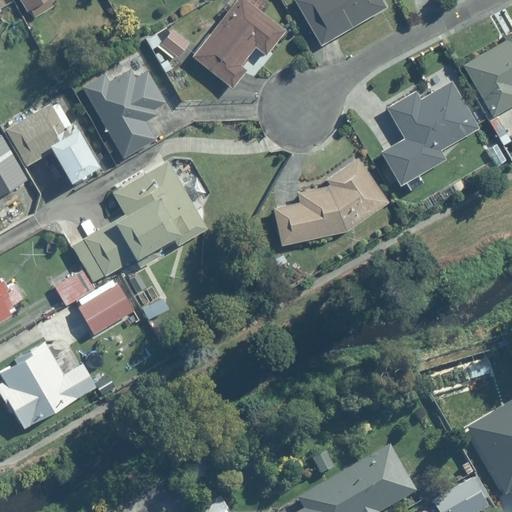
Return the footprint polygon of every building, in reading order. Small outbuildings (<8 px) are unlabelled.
[(20,0),(32,18),(56,4),(53,0),(20,0)] [(285,31),(244,0),(239,0),(195,57),(233,87),(246,70),(241,66),(256,47),(266,55),(285,31)] [(382,0),(295,0),(322,45),(386,8),(382,0)] [(175,26),(156,43),(171,60),(190,43),(175,26)] [(506,41),(464,66),(493,116),(511,104),(511,32),(505,37),(506,41)] [(105,74),(81,87),(123,161),(159,141),(148,122),(157,116),(153,109),(164,103),(148,75),(135,82),(130,73),(111,84),(105,74)] [(479,127),(452,81),(422,99),(417,90),(387,107),(406,139),(384,152),(402,184),(444,159),(439,150),(479,127)] [(0,90),(0,121),(28,107),(16,83),(0,90)] [(53,95),(1,128),(23,164),(48,148),(68,181),(96,164),(53,95)] [(391,203),(360,157),(326,179),(330,185),(298,192),(301,203),(276,209),(284,246),(347,232),(391,203)] [(168,162),(112,194),(124,214),(80,239),(104,280),(175,238),(180,246),(208,230),(168,162)] [(27,172),(11,181),(24,203),(40,194),(27,172)] [(16,197),(0,206),(0,224),(3,230),(27,216),(16,197)] [(72,300),(93,289),(80,270),(53,285),(65,304),(72,300)] [(0,279),(0,318),(20,307),(14,297),(25,291),(18,279),(10,283),(6,277),(0,280),(0,279)] [(72,300),(75,305),(93,333),(131,309),(111,277),(93,289),(72,300)] [(169,310),(154,288),(131,304),(145,326),(169,310)] [(7,402),(20,426),(94,386),(72,345),(52,355),(43,338),(8,356),(10,359),(0,364),(0,373),(2,378),(0,379),(0,395),(4,403),(7,402)] [(388,443),(294,496),(301,508),(293,511),(378,511),(415,491),(388,443)] [(324,449),(311,457),(319,472),(333,465),(324,449)] [(429,499),(435,511),(470,511),(487,502),(471,475),(429,499)] [(233,511),(222,494),(193,511),(191,511),(144,511),(142,508),(135,511),(233,511)]
